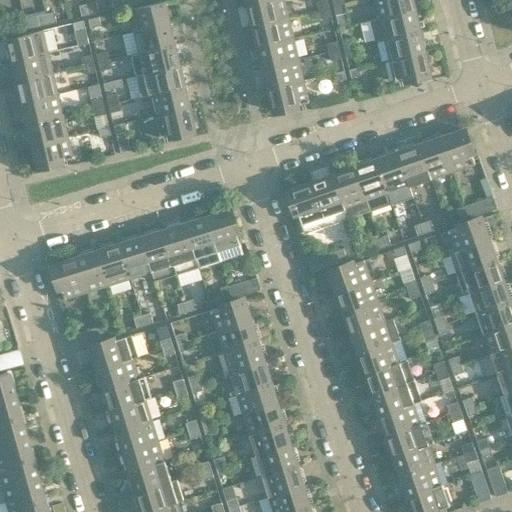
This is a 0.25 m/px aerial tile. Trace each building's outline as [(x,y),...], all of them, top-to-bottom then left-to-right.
[(284,0),(269,0),(247,5),(252,26),(288,18),(284,0)] [(325,0),(316,2),(318,11),(329,8),(327,0),(325,0)] [(413,0),(374,0),(379,18),(416,10),(413,0)] [(96,2),(87,4),(90,15),(98,13),(96,2)] [(129,10),(134,32),(171,23),(165,2),(129,10)] [(90,15),(87,4),(79,6),(82,17),(90,15)] [(344,5),(334,7),(336,15),(346,13),(344,5)] [(329,8),(318,11),(320,19),(331,16),(329,8)] [(416,10),(379,18),(384,39),(421,31),(416,10)] [(54,12),(45,14),(48,25),(56,23),(54,12)] [(40,27),(48,25),(45,14),(37,16),(40,27)] [(101,26),(99,17),(88,20),(90,28),(101,26)] [(288,18),(252,26),(257,47),(293,39),(288,18)] [(27,29),(24,19),(16,21),(18,32),(27,29)] [(85,30),(83,21),(73,24),(75,32),(85,30)] [(176,44),(171,23),(134,32),(139,53),(176,44)] [(43,31),(6,39),(11,61),(48,53),(43,31)] [(421,31),(384,39),(389,60),(426,52),(421,31)] [(352,38),(342,41),(344,49),(354,47),(352,38)] [(293,39),(257,47),(262,68),(298,60),(293,39)] [(326,44),(328,53),(339,50),(337,42),(326,44)] [(180,65),(176,44),(139,53),(131,55),(136,76),(180,65)] [(354,47),(344,49),(346,57),(356,55),(354,47)] [(339,50),(328,53),(330,61),(341,59),(339,50)] [(107,52),(96,54),(98,63),(109,60),(107,52)] [(426,52),(389,60),(394,82),(431,74),(426,52)] [(48,53),(11,61),(16,82),(53,74),(48,53)] [(81,58),(83,66),(93,64),(92,55),(81,58)] [(109,60),(98,63),(100,71),(111,69),(109,60)] [(298,60),(262,68),(267,89),(303,81),(298,60)] [(93,64),(83,66),(85,75),(96,72),(93,64)] [(186,86),(180,65),(136,76),(141,97),(149,95),(186,86)] [(361,76),(359,67),(349,70),(351,79),(361,76)] [(346,80),(344,71),(333,74),(335,82),(346,80)] [(53,74),(16,82),(21,103),(58,95),(53,74)] [(103,83),(114,81),(116,80),(115,74),(102,77),(103,83)] [(116,89),(114,81),(103,83),(105,91),(116,89)] [(303,81),(267,89),(272,111),(309,103),(303,81)] [(186,86),(149,95),(154,116),(190,108),(186,86)] [(106,96),(108,105),(119,102),(117,94),(106,96)] [(58,95),(21,103),(26,124),(63,116),(58,95)] [(91,100),(93,108),(103,106),(102,97),(91,100)] [(119,102),(108,105),(110,113),(121,111),(119,102)] [(103,106),(93,108),(95,117),(106,114),(103,106)] [(190,108),(154,116),(159,138),(196,129),(190,108)] [(63,116),(26,124),(31,145),(68,136),(63,116)] [(124,123),(113,126),(115,134),(126,132),(124,123)] [(111,135),(108,127),(98,129),(100,138),(111,135)] [(462,129),(440,136),(453,172),(475,164),(462,129)] [(68,136),(31,145),(36,167),(73,158),(68,136)] [(440,136),(419,144),(431,179),(453,172),(440,136)] [(419,144),(397,151),(410,187),(431,179),(419,144)] [(397,151),(376,159),(388,194),(410,187),(397,151)] [(391,204),(388,194),(376,159),(354,166),(370,211),(391,204)] [(370,211),(354,166),(333,174),(345,209),(348,219),(370,211)] [(333,174),(311,181),(323,217),(345,209),(333,174)] [(301,225),(323,217),(311,181),(289,189),(301,225)] [(493,196),(465,206),(469,218),(497,208),(493,196)] [(465,206),(457,209),(461,221),(469,218),(465,206)] [(243,254),(229,209),(206,216),(220,261),(243,254)] [(220,261),(206,216),(184,223),(199,268),(220,261)] [(447,231),(455,252),(490,240),(483,218),(447,231)] [(430,220),(422,223),(426,233),(434,230),(430,220)] [(199,268),(184,223),(163,229),(177,275),(199,268)] [(426,233),(422,223),(414,226),(417,236),(426,233)] [(163,229),(141,236),(152,272),(151,272),(154,282),(177,275),(163,229)] [(387,235),(379,238),(382,248),(391,245),(387,235)] [(141,236),(119,243),(130,279),(151,272),(152,272),(141,236)] [(382,248),(379,238),(371,241),(374,251),(382,248)] [(490,240),(455,252),(462,272),(497,260),(490,240)] [(411,253),(421,249),(418,241),(408,245),(411,253)] [(119,243),(97,250),(108,286),(130,279),(119,243)] [(403,246),(393,250),(396,258),(406,254),(403,246)] [(343,248),(335,251),(339,263),(347,260),(343,248)] [(97,250),(75,256),(87,292),(108,286),(97,250)] [(311,273),(339,263),(335,251),(307,261),(311,273)] [(64,299),(87,292),(75,256),(53,264),(64,299)] [(364,260),(328,272),(335,293),(371,281),(364,260)] [(497,260),(462,272),(457,274),(464,295),(469,293),(505,280),(497,260)] [(420,278),(422,286),(433,283),(430,274),(420,278)] [(257,277),(228,286),(232,299),(261,290),(257,277)] [(405,283),(408,291),(418,288),(415,279),(405,283)] [(505,280),(469,293),(476,313),(511,301),(505,280)] [(371,281),(335,293),(342,314),(378,301),(371,281)] [(433,283),(422,286),(425,294),(435,291),(433,283)] [(232,299),(228,286),(220,289),(224,301),(232,299)] [(418,288),(408,291),(410,299),(421,296),(418,288)] [(193,299),(185,302),(188,312),(197,310),(193,299)] [(210,310),(217,332),(253,320),(246,299),(210,310)] [(385,322),(378,302),(378,301),(342,314),(350,334),(385,322)] [(511,301),(476,313),(483,334),(511,323),(511,301)] [(188,312),(185,302),(177,304),(180,315),(188,312)] [(150,313),(142,315),(145,326),(153,323),(150,313)] [(145,326),(142,315),(133,318),(137,328),(145,326)] [(434,319),(437,327),(447,324),(444,315),(434,319)] [(393,319),(385,322),(350,334),(357,355),(400,340),(393,319)] [(253,320),(217,332),(224,352),(259,341),(253,320)] [(419,324),(422,332),(432,328),(429,320),(419,324)] [(511,323),(483,334),(490,354),(511,346),(511,323)] [(447,324),(437,327),(439,335),(450,332),(447,324)] [(105,325),(97,327),(101,339),(109,337),(105,325)] [(72,348),(101,339),(97,327),(69,336),(72,348)] [(432,328),(422,332),(425,340),(435,337),(432,328)] [(174,336),(177,344),(187,341),(185,333),(174,336)] [(131,335),(126,337),(90,348),(96,369),(132,358),(138,356),(131,335)] [(170,337),(160,341),(162,349),(172,346),(170,337)] [(407,360),(400,340),(357,355),(364,375),(407,360)] [(187,341),(177,344),(180,352),(190,349),(187,341)] [(266,362),(259,341),(224,352),(230,373),(266,362)] [(172,346),(162,349),(165,357),(175,354),(172,346)] [(511,346),(490,354),(497,374),(511,369),(511,346)] [(0,369),(21,363),(17,350),(0,354),(0,369)] [(448,360),(451,367),(461,364),(458,356),(448,360)] [(139,379),(132,358),(96,369),(103,390),(139,379)] [(407,360),(364,375),(371,395),(414,380),(407,360)] [(443,361),(433,365),(436,373),(446,369),(443,361)] [(272,382),(266,362),(230,373),(223,375),(230,395),(236,393),(272,382)] [(461,364),(451,367),(454,376),(464,372),(461,364)] [(446,369),(436,373),(439,381),(449,377),(446,369)] [(511,369),(497,374),(505,395),(511,392),(511,369)] [(0,374),(0,397),(13,394),(7,372),(0,374)] [(198,374),(187,377),(190,385),(200,382),(198,374)] [(144,377),(139,379),(103,390),(109,411),(145,399),(150,397),(144,377)] [(172,382),(175,389),(185,386),(183,379),(172,382)] [(414,380),(371,395),(378,415),(413,403),(421,400),(414,380)] [(200,382),(190,385),(192,394),(203,390),(200,382)] [(279,403),(272,382),(236,393),(243,414),(279,403)] [(185,386),(175,389),(177,398),(188,395),(185,386)] [(13,394),(0,397),(0,419),(19,415),(13,394)] [(462,400),(465,409),(475,405),(472,397),(462,400)] [(145,399),(109,411),(116,431),(152,420),(145,399)] [(447,406),(450,414),(460,410),(458,402),(447,406)] [(279,403),(243,414),(249,435),(285,424),(279,403)] [(413,403),(378,415),(385,436),(421,424),(413,403)] [(475,405),(465,409),(468,417),(478,413),(475,405)] [(460,410),(450,414),(453,422),(463,418),(460,410)] [(19,415),(0,419),(0,442),(25,435),(19,415)] [(211,415),(200,418),(203,427),(213,424),(211,415)] [(152,420),(116,431),(122,452),(158,441),(152,420)] [(185,423),(188,431),(198,428),(196,420),(185,423)] [(421,424),(385,436),(392,457),(428,444),(433,442),(426,422),(421,424)] [(213,424),(203,427),(205,435),(216,432),(213,424)] [(285,424),(249,435),(256,455),(292,444),(285,424)] [(198,428),(188,431),(190,440),(201,436),(198,428)] [(25,435),(0,442),(0,464),(31,456),(25,435)] [(486,438),(476,441),(479,449),(489,446),(486,438)] [(158,441),(122,452),(129,472),(164,461),(158,441)] [(461,446),(464,454),(474,451),(472,443),(461,446)] [(292,444),(256,455),(262,476),(298,465),(292,444)] [(428,444),(392,457),(399,477),(435,465),(428,444)] [(489,446),(479,449),(482,457),(492,454),(489,446)] [(474,451),(464,454),(467,463),(477,459),(474,451)] [(31,456),(0,464),(0,486),(0,487),(36,477),(31,456)] [(223,457),(213,460),(216,468),(226,465),(223,457)] [(164,461),(129,472),(135,493),(171,482),(164,461)] [(198,464),(201,472),(211,469),(208,461),(198,464)] [(435,465),(399,477),(406,497),(442,485),(448,483),(440,463),(435,465)] [(226,465),(216,468),(218,476),(228,473),(226,465)] [(298,465),(262,476),(269,497),(304,485),(298,465)] [(496,497),(508,493),(498,466),(486,470),(496,497)] [(211,469),(201,472),(203,481),(214,478),(211,469)] [(491,498),(482,471),(469,476),(479,503),(491,498)] [(36,477),(0,487),(5,503),(0,503),(0,511),(7,511),(6,508),(42,498),(36,477)] [(171,482),(135,493),(140,511),(146,511),(177,502),(177,503),(183,501),(177,480),(171,482)] [(304,485),(269,497),(273,511),(291,511),(311,506),(304,485)] [(442,485),(406,497),(411,511),(432,511),(449,506),(442,485)] [(6,508),(7,511),(46,511),(42,498),(6,508)] [(236,498),(226,501),(229,510),(239,506),(236,498)] [(177,502),(146,511),(180,511),(177,503),(177,502)] [(211,506),(212,511),(220,511),(224,511),(221,502),(211,506)]
